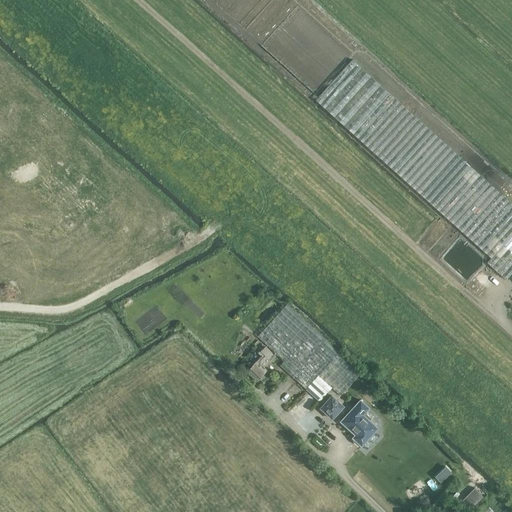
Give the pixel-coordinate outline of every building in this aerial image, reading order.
[(511,259),(509,257),(511,253),(511,202),(480,175),(352,59),(316,99),(492,257),(487,262),(506,279),(511,273),(511,259)] [(340,396),(361,373),(287,304),(257,336),(284,361),(280,365),(297,381),(319,401),(331,388),(340,396)] [(268,359),(273,354),(265,346),(257,353),(260,356),(246,371),(257,381),(267,370),(263,366),(269,360),(268,359)] [(320,408),(332,419),(344,406),(332,395),(320,408)] [(360,400),(340,421),(355,435),(352,438),(353,439),(352,440),(353,441),(354,443),(356,444),(357,445),(359,445),(360,445),(361,446),(377,428),(369,421),(371,418),(364,412),(369,408),(360,400)] [(442,459),(431,469),(436,474),(446,464),(442,459)] [(447,465),(435,475),(441,481),(453,471),(447,465)] [(500,496),(491,503),(495,507),(503,500),(500,496)]
